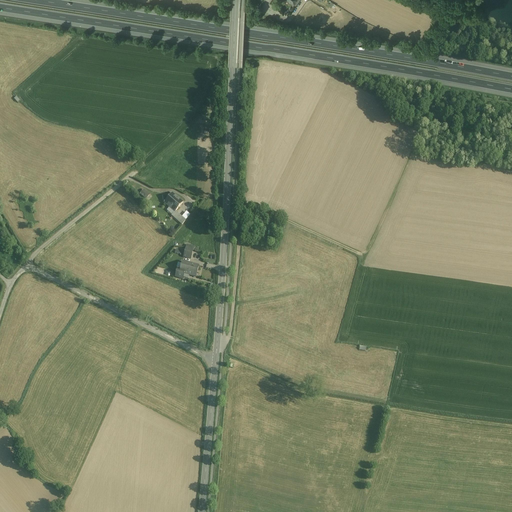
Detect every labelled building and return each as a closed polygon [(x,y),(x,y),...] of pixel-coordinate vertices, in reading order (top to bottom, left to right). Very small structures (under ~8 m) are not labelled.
[(149,193),(144,188),(140,193),(145,197),(149,193)] [(174,191),(165,201),(175,209),(184,200),(174,191)] [(190,213),(186,210),(183,214),(175,209),(172,214),(182,223),(190,213)] [(194,248),(186,246),(184,254),(192,257),(194,248)] [(200,264),(183,259),(181,270),(177,269),(176,276),(184,278),(186,273),(198,276),(200,264)]
